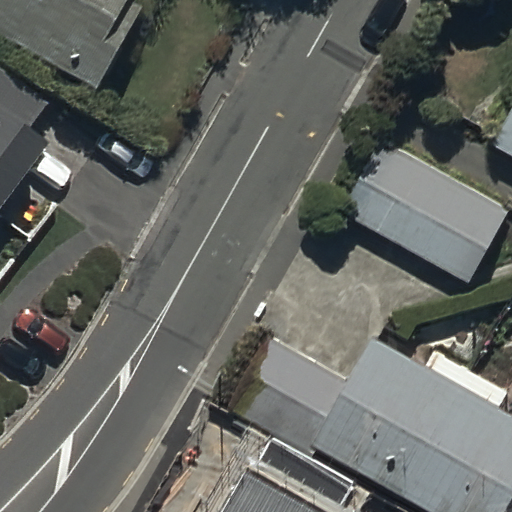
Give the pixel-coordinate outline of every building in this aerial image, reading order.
[(0,0),(0,40),(100,96),(146,11),(135,5),(138,0),(0,0)] [(43,111),(0,79),(0,213),(40,159),(19,144),(43,111)] [(511,123),(497,151),(511,159),(511,123)] [(511,216),(381,147),(345,215),(476,284),(511,216)] [(511,511),(511,419),(503,414),(511,399),(511,398),(438,354),(428,372),(376,342),(352,384),(270,336),(234,397),(429,511),(511,511)] [(323,511),(247,468),(220,511),(323,511)]
